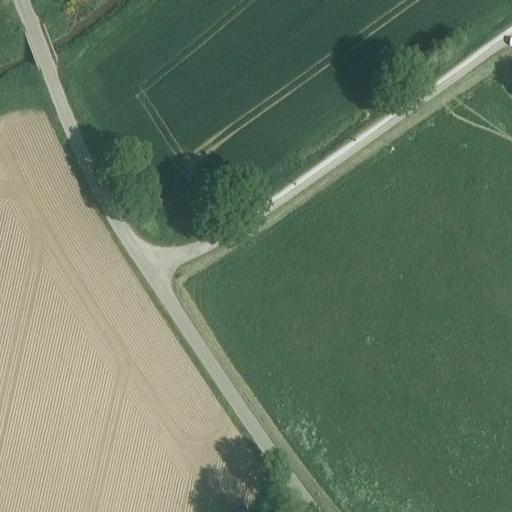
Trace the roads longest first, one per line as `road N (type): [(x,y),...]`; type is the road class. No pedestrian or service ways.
road 1 (unclassified): [(511,32),(242,226),(145,273)]
road 2 (unclassified): [(145,273),(75,138),(22,0)]
road 3 (unclassified): [(311,511),(145,273)]
